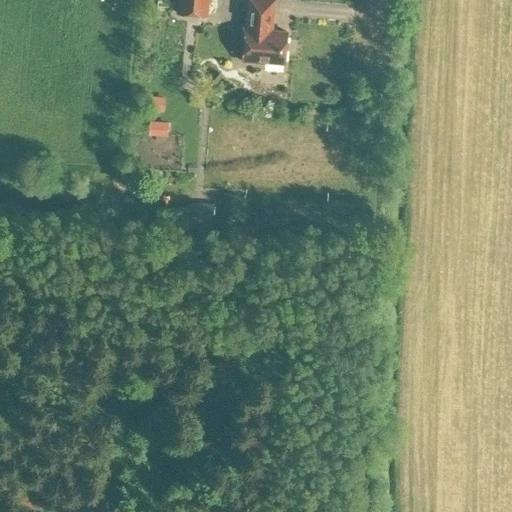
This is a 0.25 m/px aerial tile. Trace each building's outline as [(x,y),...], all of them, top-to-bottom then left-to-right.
[(207,0),(177,0),(177,13),(206,15),(207,0)] [(274,0),(248,0),(246,26),(245,26),(242,61),(262,63),(262,62),(284,64),(286,32),(271,30),(274,0)] [(149,95),(147,109),(164,112),(165,97),(149,95)] [(167,136),(168,122),(150,121),(149,135),(167,136)] [(180,172),(196,173),(197,163),(181,161),(180,172)] [(235,220),(236,194),(223,194),(222,220),(235,220)] [(156,230),(214,232),(215,206),(190,205),(190,209),(156,208),(156,230)]
